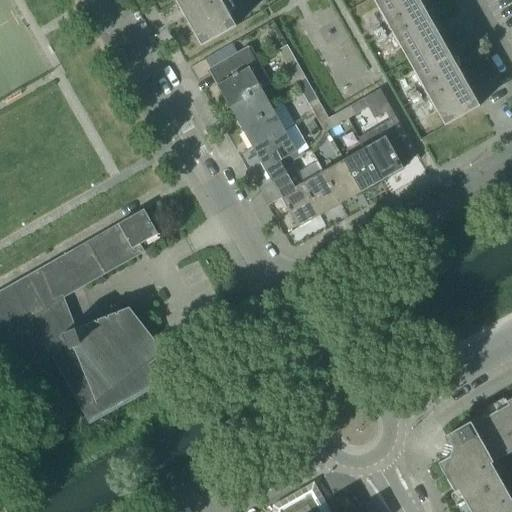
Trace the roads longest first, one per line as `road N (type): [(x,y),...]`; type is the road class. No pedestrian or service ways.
road 1 (residential): [(276,290),(111,0)]
road 2 (residential): [(511,157),(276,290)]
road 3 (unclassified): [(384,411),(511,339)]
road 4 (unclassified): [(210,511),(326,445)]
road 5 (residential): [(338,399),(276,290)]
